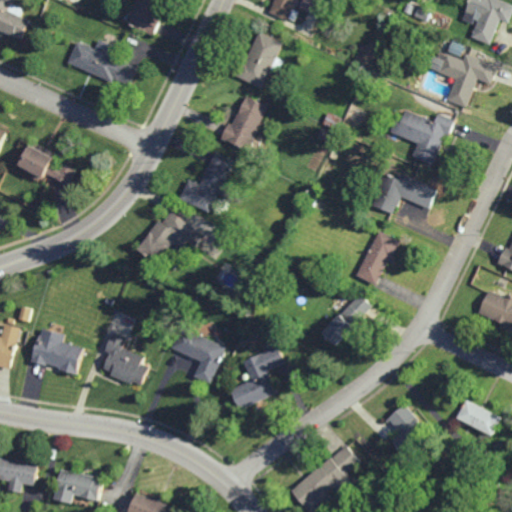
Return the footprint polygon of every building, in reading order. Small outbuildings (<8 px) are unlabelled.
[(24,39),(16,36),(16,37),(0,29),(0,0),(14,0),(10,11),(32,21),(24,39)] [(155,34),(128,22),(138,0),(164,0),(157,17),(163,20),(155,34)] [(301,0),(304,1),(304,0),(328,0),(321,15),(302,6),(303,4),(298,3),(296,8),(301,11),(297,20),(291,18),(289,21),(270,12),(275,0),(301,0)] [(511,17),(510,22),(502,19),(491,44),(473,36),(480,20),(475,18),(476,15),(467,11),(472,0),(502,0),(511,4),(511,17)] [(428,21),(417,15),(420,6),(434,11),(428,21)] [(264,88),(237,75),(245,59),(247,60),(261,30),(286,42),(264,88)] [(463,56),(450,51),(454,40),(467,46),(463,56)] [(133,86),(116,79),(115,82),(71,63),(80,42),(140,68),(133,86)] [(465,60),(468,53),(500,66),(493,83),(480,78),(467,107),(449,99),(457,78),(441,72),(441,71),(429,65),(433,54),(445,59),(448,53),(465,60)] [(386,70),(378,67),(382,58),(390,61),(386,70)] [(249,149),(229,140),(228,141),(223,139),(231,123),(234,124),(240,111),(242,112),(249,97),(269,106),(249,149)] [(438,122),(442,114),(458,120),(451,136),(447,134),(434,164),(414,155),(420,143),(393,131),(398,121),(394,119),(397,111),(406,115),(409,110),(438,122)] [(337,130),(324,123),(330,111),(343,118),(337,130)] [(0,129),(9,134),(1,152),(0,151),(0,129)] [(57,154),(54,160),(63,164),(65,160),(78,167),(70,181),(49,171),(47,174),(23,161),(29,149),(33,151),(34,148),(36,148),(38,144),(57,154)] [(329,156),(318,151),(321,144),(332,150),(329,156)] [(234,160),(225,177),(232,181),(225,194),(219,191),(210,210),(181,196),(190,177),(201,182),(212,158),(214,159),(218,152),(234,160)] [(387,169),(380,167),(383,160),(390,163),(387,169)] [(387,175),(388,173),(402,179),(403,174),(438,188),(431,206),(402,195),(395,212),(374,204),(381,186),(376,184),(381,172),(387,175)] [(303,200),(295,196),(298,191),(306,195),(303,200)] [(314,206),(308,203),(312,195),(318,198),(314,206)] [(188,221),(189,220),(205,232),(196,246),(179,234),(171,247),(167,245),(157,259),(140,247),(160,218),(164,221),(172,209),(181,214),(188,221)] [(392,257),(391,256),(378,283),(359,273),(381,229),(402,239),(392,257)] [(511,267),(499,261),(506,246),(511,248),(511,245),(511,267)] [(491,289),(505,296),(507,291),(511,293),(511,326),(480,311),(485,299),(491,289)] [(113,305),(106,302),(108,297),(115,300),(113,305)] [(365,315),(365,316),(340,342),(327,329),(343,312),(352,303),(365,315)] [(30,321),(20,319),(23,305),(33,308),(30,321)] [(12,368),(0,364),(0,335),(3,336),(6,323),(23,327),(12,368)] [(227,368),(220,365),(213,382),(196,374),(203,359),(174,346),(183,325),(228,345),(222,359),(229,362),(227,368)] [(65,341),(85,347),(78,373),(61,368),(61,366),(49,362),(48,365),(33,360),(41,334),(42,334),(44,327),(67,333),(65,341)] [(128,336),(124,347),(145,356),(143,362),(150,366),(143,383),(135,380),(133,383),(112,374),(114,370),(105,366),(111,352),(106,350),(112,335),(113,335),(115,331),(128,336)] [(243,408),(233,388),(253,378),(245,360),(279,344),(287,360),(269,369),(280,391),(243,408)] [(494,435),(458,416),(467,398),(503,416),(494,435)] [(420,419),(419,419),(431,433),(408,452),(397,438),(405,431),(394,419),(390,422),(388,420),(407,403),(409,405),(409,406),(420,419)] [(364,461),(351,473),(359,482),(345,494),(338,486),(331,491),(335,496),(316,511),(312,511),(309,507),(309,506),(295,489),(323,464),(324,464),(334,455),(335,456),(349,444),(364,461)] [(37,485),(25,482),(24,490),(11,488),(12,479),(0,476),(0,456),(41,463),(37,485)] [(98,475),(98,477),(105,478),(100,500),(83,496),(84,494),(58,488),(63,469),(71,471),(71,468),(98,475)] [(374,505),(367,496),(378,488),(385,496),(374,505)] [(170,511),(130,511),(139,491),(173,505),(170,511)]
